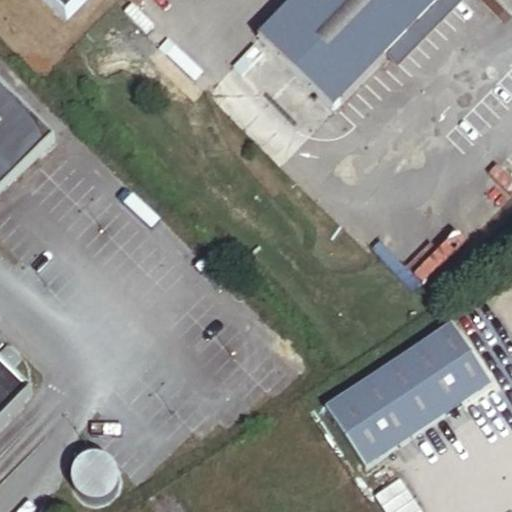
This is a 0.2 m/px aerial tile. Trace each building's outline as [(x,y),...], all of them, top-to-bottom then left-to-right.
[(50,0),(68,17),(84,0),(50,0)] [(447,0),(306,0),(258,51),(333,119),(447,0)] [(0,189),(50,139),(0,90),(0,189)] [(324,401),(365,463),(488,378),(446,317),(324,401)] [(0,425),(29,395),(0,366),(0,425)] [(81,499),(87,502),(95,504),(102,503),(108,500),(114,495),(117,488),(118,481),(117,474),(113,467),(108,462),(101,459),(94,458),(86,460),(80,465),(75,471),(73,478),(73,486),(76,493),(81,499)]
